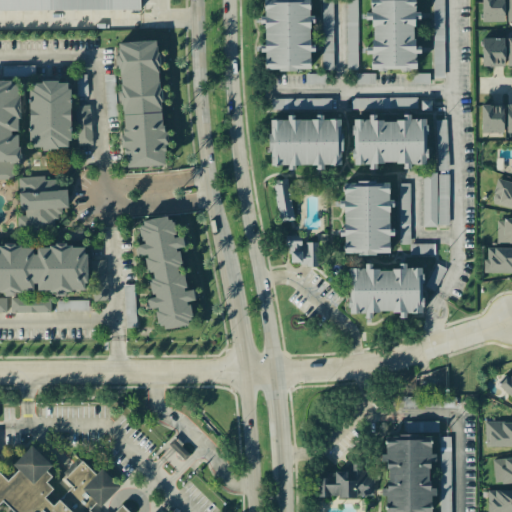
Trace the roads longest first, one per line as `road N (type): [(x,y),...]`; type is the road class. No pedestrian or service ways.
road 1 (secondary): [(273,373),(240,183),(226,0)]
road 2 (secondary): [(194,0),(199,116),(225,281)]
road 3 (residential): [(0,375),(273,373)]
road 4 (residential): [(273,373),(377,363),(509,319)]
road 5 (secondary): [(241,374),(251,511)]
